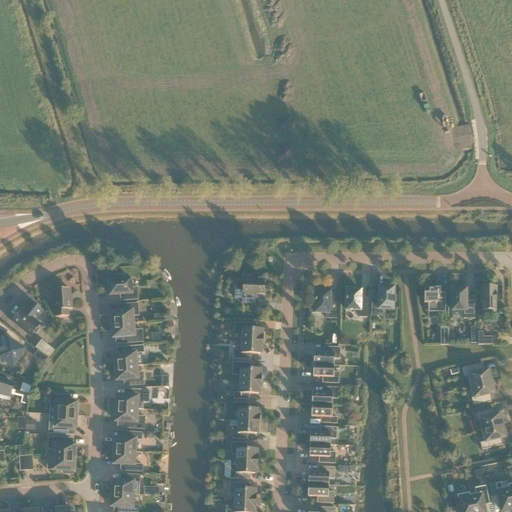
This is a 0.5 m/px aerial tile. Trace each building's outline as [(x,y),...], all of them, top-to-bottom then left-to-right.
[(124,280),(124,275),(115,276),(115,280),(108,281),(110,296),(123,295),(124,301),(138,300),(137,288),(132,288),(131,279),(124,280)] [(250,278),(243,278),(243,285),(235,285),(235,298),(242,298),(242,304),(257,304),(257,298),(256,298),(256,294),(264,294),(265,280),(250,279),(250,278)] [(65,289),(64,286),(58,287),(58,289),(54,289),(56,305),(54,305),(55,317),(68,316),(68,309),(72,309),(71,300),(70,300),(69,288),(65,289)] [(394,288),(379,287),(379,301),(372,300),(372,315),(384,316),(384,310),(393,310),(393,302),(395,302),(396,296),(393,296),(394,288)] [(440,293),(440,287),(426,287),(426,290),(424,290),(424,304),(428,304),(428,312),(445,312),(445,293),(440,293)] [(465,289),(465,287),(458,287),(458,289),(452,289),(452,311),(463,311),(463,319),(475,319),(475,304),(466,304),(466,289),(465,289)] [(496,287),(482,287),(482,310),(485,310),(485,313),(487,314),(489,314),(491,314),(493,312),(493,310),(496,310),(496,287)] [(359,288),(353,288),(353,290),(346,290),(346,299),(345,299),(344,308),(346,308),(345,310),(353,310),(353,313),(359,313),(359,318),(367,318),(368,304),(360,304),(361,290),(359,290),(359,288)] [(324,290),(314,289),(313,300),(315,300),(315,301),(315,313),(326,313),(326,318),(337,319),(337,303),(330,303),(330,292),(324,292),(324,290)] [(42,311),(31,302),(23,312),(21,311),(12,322),(31,337),(34,333),(36,334),(40,329),(38,328),(40,325),(34,321),(42,311)] [(112,325),(133,323),(133,316),(138,316),(137,304),(123,305),(123,311),(111,312),(112,325)] [(133,323),(112,325),(113,338),(125,337),(126,343),(143,342),(142,330),(134,331),(133,323)] [(242,341),(262,342),(262,329),(262,330),(250,329),(250,324),(234,323),(234,329),(242,330),(242,341)] [(483,337),(483,332),(478,332),(478,345),(492,345),(492,337),(483,337)] [(8,343),(2,339),(1,340),(0,340),(0,358),(11,365),(13,361),(22,367),(30,354),(9,340),(8,343)] [(54,350),(41,340),(35,348),(47,358),(54,350)] [(262,342),(242,341),(241,347),(233,347),(233,359),(248,360),(249,354),(261,354),(261,355),(262,342)] [(137,366),(142,366),(141,353),(144,353),(143,346),(126,347),(126,354),(114,355),(115,368),(137,366)] [(314,353),(313,365),(334,366),(334,359),(340,359),(340,348),(327,347),(327,353),(314,353)] [(47,358),(38,351),(33,356),(43,364),(47,358)] [(240,381),(260,382),(261,369),(260,369),(260,370),(248,369),(248,364),(233,363),(232,375),(240,375),(240,381)] [(471,387),(491,382),(488,370),(484,371),(482,363),(461,368),(463,377),(469,376),(471,387)] [(334,366),(313,365),(313,377),(326,377),(326,383),(338,384),(339,378),(333,378),(334,366)] [(137,366),(115,368),(116,381),(128,380),(129,386),(144,385),(143,373),(137,373),(137,366)] [(27,405),(31,387),(22,383),(20,392),(11,390),(12,383),(0,378),(0,395),(8,398),(9,393),(22,396),(20,403),(27,405)] [(260,382),(240,381),(239,393),(234,393),(233,399),(246,400),(247,394),(259,394),(259,395),(260,395),(260,382)] [(491,382),(471,387),(474,398),(471,398),(473,406),(492,402),(490,395),(494,393),(491,382)] [(312,405),(332,406),(332,399),(338,399),(338,388),(325,387),(325,393),(312,393),(312,405)] [(116,409),(137,410),(143,410),(143,402),(148,403),(149,397),(149,391),(129,390),(129,396),(116,395),(116,409)] [(50,414),(77,415),(77,402),(65,402),(65,396),(51,395),(50,414)] [(238,421),(258,422),(259,409),(258,409),(258,410),(246,409),(246,403),(233,403),(233,415),(238,415),(238,421)] [(332,406),(312,405),(311,417),(324,417),(324,423),(337,424),(337,418),(331,417),(332,406)] [(137,410),(116,409),(115,422),(127,422),(127,428),(144,429),(145,417),(137,417),(137,410)] [(482,431),(502,426),(499,414),(495,415),(493,409),(475,413),(477,420),(480,420),(482,431)] [(77,415),(50,414),(49,433),(64,434),(64,428),(76,429),(77,415)] [(35,421),(26,420),(26,431),(35,431),(35,421)] [(258,422),(238,421),(238,427),(232,427),(232,439),(245,439),(245,434),(257,434),(257,435),(258,435),(258,422)] [(502,426),(482,431),(485,442),(480,443),(481,450),(502,445),(501,439),(505,438),(502,426)] [(310,445),(330,446),(330,439),(336,439),(336,428),(324,427),(323,433),(310,433),(310,445)] [(114,451),(135,452),(136,439),(141,440),(142,433),(127,432),(126,439),(114,438),(114,451)] [(53,457),(75,458),(75,445),(63,444),(63,438),(49,437),(48,449),(53,450),(53,457)] [(236,461),(257,462),(257,449),(257,450),(244,449),(245,443),(231,443),(231,453),(232,455),(236,455),(236,461)] [(330,446),(310,445),(309,457),(322,457),(322,463),(335,464),(335,452),(330,452),(330,446)] [(135,465),(135,452),(114,451),(113,464),(125,465),(125,471),(142,472),(142,465),(135,465)] [(75,458),(53,457),(53,464),(47,464),(47,470),(66,471),(66,474),(65,474),(65,475),(73,475),(73,471),(74,471),(75,458)] [(256,475),(257,462),(236,461),(236,467),(224,467),(224,479),(243,479),(243,474),(256,474),(256,475)] [(308,485),(328,486),(329,479),(334,479),(335,468),(322,467),(322,473),(309,473),(308,485)] [(480,485),(486,483),(483,469),(474,471),(476,480),(479,479),(480,485)] [(112,494),(133,495),(134,482),(139,482),(140,476),(125,475),(125,481),(112,481),(112,494)] [(234,501),(255,502),(255,489),(255,490),(242,489),(243,483),(230,483),(229,495),(235,495),(234,501)] [(511,504),(508,487),(502,488),(501,483),(495,484),(501,511),(503,511),(511,510),(511,504)] [(328,486),(308,485),(307,497),(320,497),(320,503),(333,504),(334,493),(328,492),(328,486)] [(469,495),(472,511),(485,511),(483,502),(489,501),(486,486),(474,488),(475,494),(469,495)] [(472,511),(469,495),(469,493),(457,495),(460,511),(472,511)] [(133,502),(133,495),(112,494),(111,507),(123,507),(123,511),(137,511),(138,502),(133,502)] [(454,507),(452,496),(446,497),(448,508),(454,507)] [(254,511),(255,502),(234,501),(234,507),(226,507),(225,511),(254,511)]
